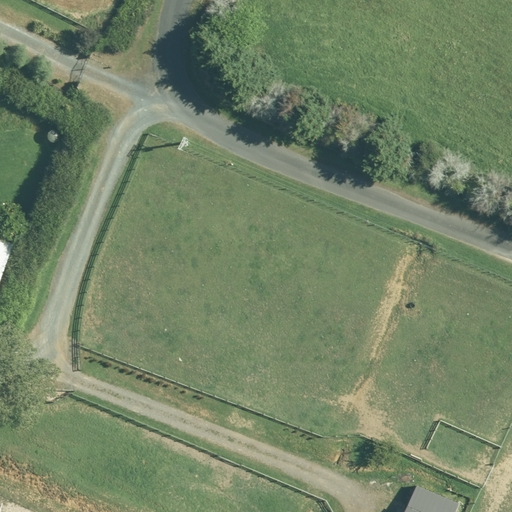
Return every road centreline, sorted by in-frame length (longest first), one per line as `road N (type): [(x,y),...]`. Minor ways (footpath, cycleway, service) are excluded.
road 1 (unknown): [(0,11),(177,76),(83,226),(47,322),(0,347)]
road 2 (unclassified): [(181,0),(172,61),(181,86),(214,116),(309,166),(511,247)]
